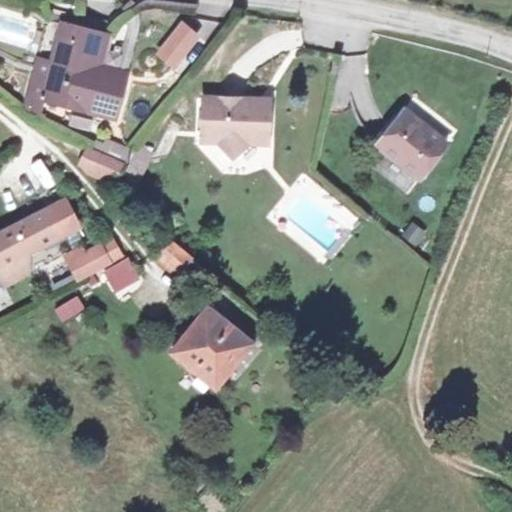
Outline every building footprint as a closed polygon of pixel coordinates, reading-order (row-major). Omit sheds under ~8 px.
[(173,69),(202,36),(182,19),(153,52),(173,69)] [(91,107),(109,38),(62,26),(43,95),(91,107)] [(424,170),(457,134),(420,97),(385,133),(424,170)] [(272,134),(272,98),(206,100),(207,135),(226,134),(243,149),(255,133),(272,134)] [(120,184),(130,163),(94,147),(85,167),(120,184)] [(0,267),(60,240),(48,214),(0,234),(0,267)] [(419,248),(428,232),(409,222),(400,237),(419,248)] [(113,230),(63,255),(77,282),(101,270),(114,294),(139,281),(113,230)] [(200,269),(169,242),(154,253),(181,280),(200,269)] [(201,308),(195,313),(161,347),(186,370),(207,348),(225,329),(201,308)] [(248,349),(225,329),(207,348),(186,370),(208,391),(248,349)]
